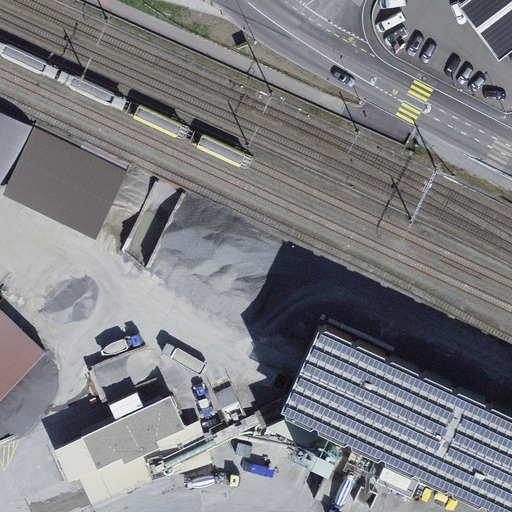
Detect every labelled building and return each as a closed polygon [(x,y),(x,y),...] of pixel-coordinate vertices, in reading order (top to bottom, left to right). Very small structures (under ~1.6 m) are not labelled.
[(511,0),(462,0),(460,2),(501,57),(511,48),(511,0)] [(96,233),(126,170),(0,110),(0,179),(5,182),(2,188),(96,233)] [(0,397),(45,348),(0,306),(0,397)] [(511,403),(318,314),(280,398),(511,506),(511,403)] [(170,392),(81,431),(96,465),(121,453),(125,459),(159,443),(156,437),(184,424),(170,392)] [(96,465),(81,431),(53,445),(68,478),(78,473),(93,506),(159,476),(214,464),(201,418),(184,424),(156,437),(159,443),(125,459),(121,453),(96,465)] [(378,480),(413,497),(422,476),(387,460),(378,480)]
